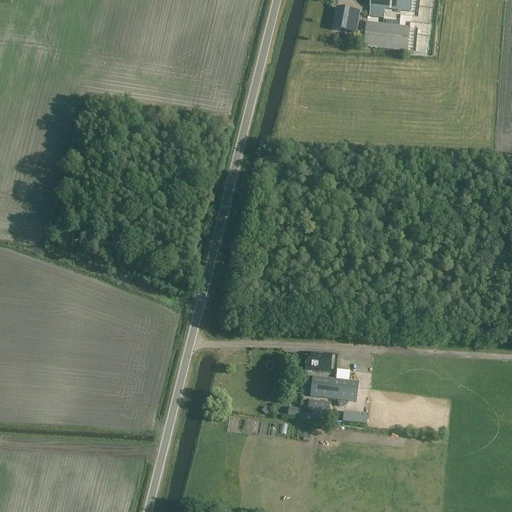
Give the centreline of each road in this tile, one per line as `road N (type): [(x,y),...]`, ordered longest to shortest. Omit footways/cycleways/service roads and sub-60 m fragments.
road 1 (unclassified): [(148,511),(279,0)]
road 2 (track): [(190,343),(511,358)]
